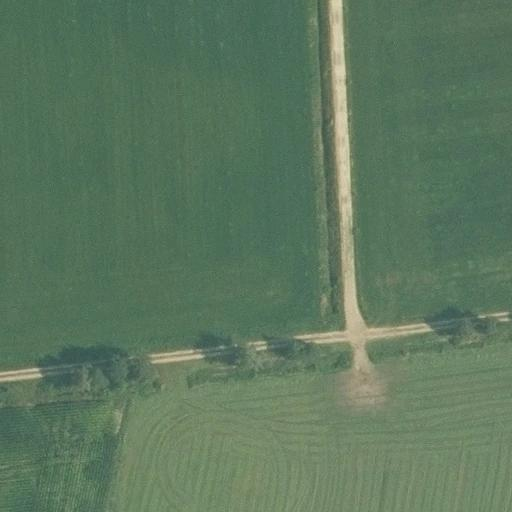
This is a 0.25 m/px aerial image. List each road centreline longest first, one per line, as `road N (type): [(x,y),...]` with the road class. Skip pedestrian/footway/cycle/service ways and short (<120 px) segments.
road 1 (track): [(511,315),(0,379)]
road 2 (track): [(337,0),(354,333)]
